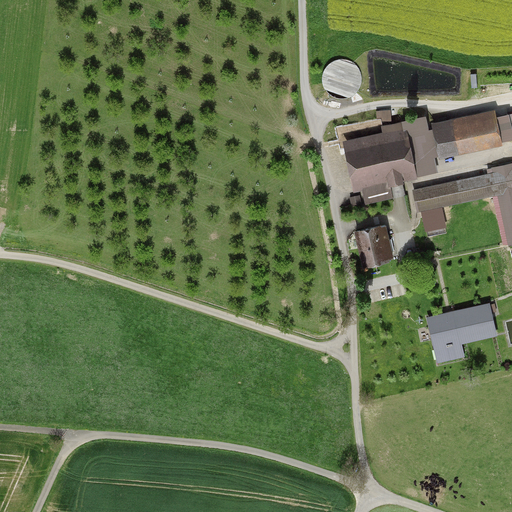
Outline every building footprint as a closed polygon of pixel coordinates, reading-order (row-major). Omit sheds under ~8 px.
[(497,117),(495,110),(431,122),(432,129),(438,156),(439,159),(503,146),(502,143),(497,117)] [(511,140),(511,130),(509,114),(497,117),(502,143),(511,140)] [(382,133),(342,142),(354,194),(362,192),(365,204),(405,195),(403,182),(418,179),(417,177),(437,173),(434,157),(438,156),(432,129),(429,130),(426,116),(381,126),(382,133)] [(511,165),(412,188),(417,213),(497,195),(511,192),(511,165)] [(511,244),(511,192),(497,195),(509,245),(511,244)] [(360,197),(351,199),(353,208),(362,206),(360,197)] [(385,225),(356,232),(364,268),(393,261),(385,225)] [(489,302),(427,317),(438,363),(465,357),(462,344),(497,336),(489,302)]
